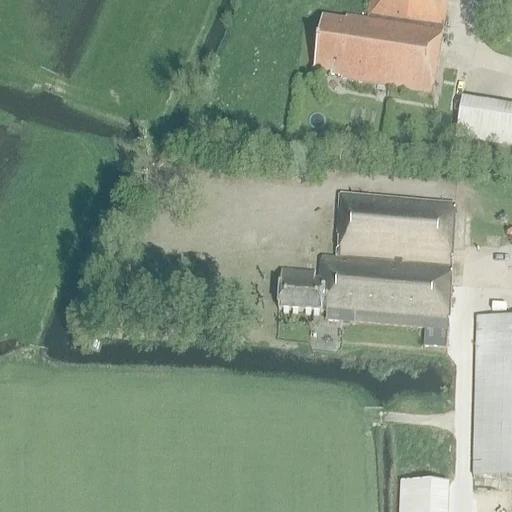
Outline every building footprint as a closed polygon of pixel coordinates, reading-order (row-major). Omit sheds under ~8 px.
[(367,0),(365,16),(442,26),(445,0),(367,0)] [(442,35),(440,35),(365,22),(345,18),(344,23),(323,19),(313,71),(330,74),(329,76),(340,78),(340,80),(430,97),(442,35)] [(450,138),(511,147),(511,106),(456,98),(450,138)] [(421,348),(444,350),(451,273),(449,273),(454,207),(341,197),(335,261),(321,260),(319,285),(322,285),(321,314),(324,314),(324,321),(423,330),(421,348)] [(322,285),(319,285),(312,285),(313,275),(281,273),(280,285),(279,285),(277,308),(277,312),(321,314),(322,285)] [(511,479),(511,319),(475,319),(471,479),(511,479)] [(400,484),(398,511),(447,511),(448,487),(400,484)]
